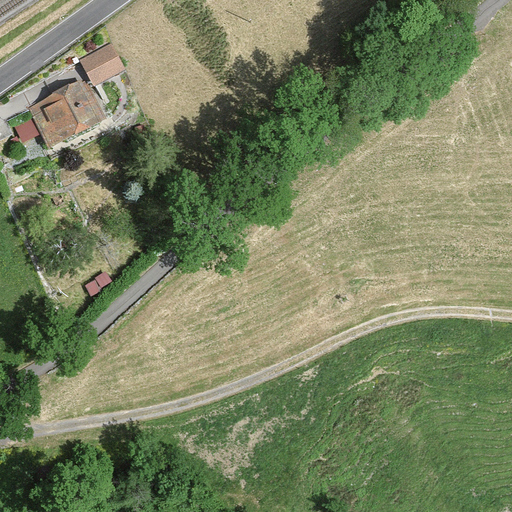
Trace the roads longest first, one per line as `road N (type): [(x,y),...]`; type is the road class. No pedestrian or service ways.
road 1 (unclassified): [(0,388),(84,336),(308,146),(507,0)]
road 2 (tertiary): [(114,0),(0,80)]
